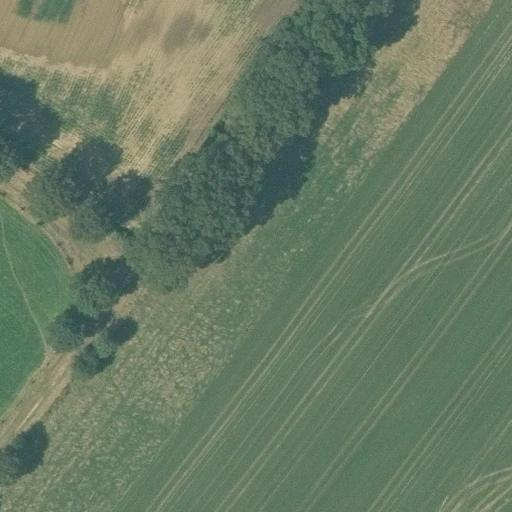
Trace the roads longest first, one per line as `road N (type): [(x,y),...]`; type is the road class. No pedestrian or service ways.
road 1 (unknown): [(329,0),(0,443)]
road 2 (unknown): [(88,328),(72,259),(37,209),(0,181)]
